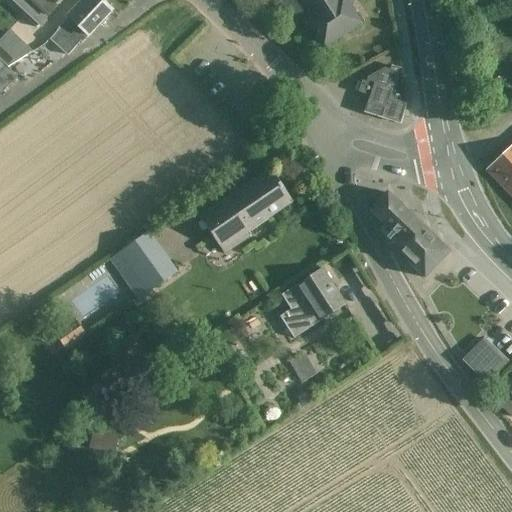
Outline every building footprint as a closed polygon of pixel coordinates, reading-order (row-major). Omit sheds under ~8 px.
[(9,0),(24,13),(21,15),(37,29),(48,17),(63,0),(9,0)] [(58,32),(50,41),(67,56),(75,48),(81,42),(82,43),(88,36),(91,39),(117,12),(102,0),(85,0),(69,19),(65,23),(58,31),(58,32)] [(271,0),(291,30),(305,21),(337,0),(271,0)] [(337,0),(305,21),(323,49),(361,25),(348,4),(345,0),(337,0)] [(0,40),(0,63),(6,69),(32,52),(10,32),(10,31),(0,40)] [(0,94),(1,95),(17,79),(6,69),(0,63),(0,94)] [(389,71),(384,69),(367,78),(366,83),(361,82),(358,93),(369,97),(364,113),(383,119),(400,124),(402,118),(406,105),(402,104),(405,97),(402,85),(399,84),(401,78),(400,70),(391,67),(389,71)] [(511,145),(485,170),(511,198),(511,145)] [(292,202),(270,169),(200,217),(224,255),(250,238),(247,233),(292,202)] [(450,251),(388,192),(370,211),(381,222),(378,224),(381,227),(379,228),(381,231),(386,235),(392,240),(389,243),(398,251),(397,252),(424,279),(450,251)] [(148,232),(109,260),(138,300),(177,272),(148,232)] [(290,311),(279,318),(293,338),(311,326),(345,303),(323,268),(287,291),(280,296),(290,311)] [(55,333),(66,351),(86,336),(74,319),(55,333)] [(483,340),(462,361),(487,386),(508,364),(483,340)] [(170,350),(157,358),(168,376),(181,367),(170,350)] [(299,356),(288,363),(301,384),(312,378),(299,356)] [(511,379),(503,389),(511,397),(511,379)] [(74,434),(63,441),(70,452),(81,445),(74,434)]
